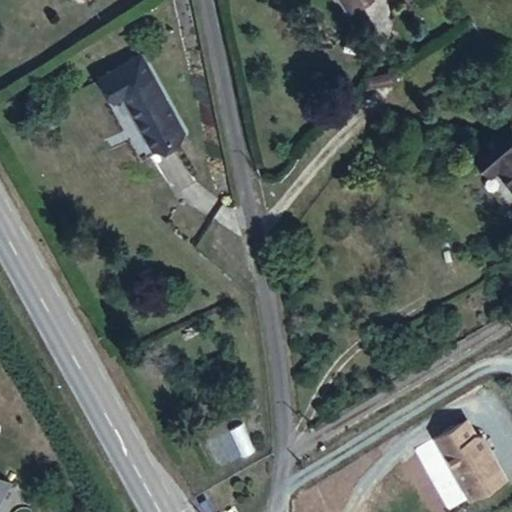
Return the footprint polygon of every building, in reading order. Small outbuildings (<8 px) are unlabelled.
[(333,0),(347,20),(358,13),(362,20),(374,13),(369,5),(377,0),(333,0)] [(436,0),(402,0),(414,16),(436,0)] [(148,169),(179,155),(141,74),(104,91),(113,112),(122,109),(148,169)] [(511,158),(493,139),(459,170),(480,194),(484,190),(510,221),(511,219),(511,168),(507,163),(511,159),(511,158)] [(432,438),(468,505),(508,484),(472,416),(432,438)] [(0,483),(0,491),(7,496),(10,490),(0,483)]
